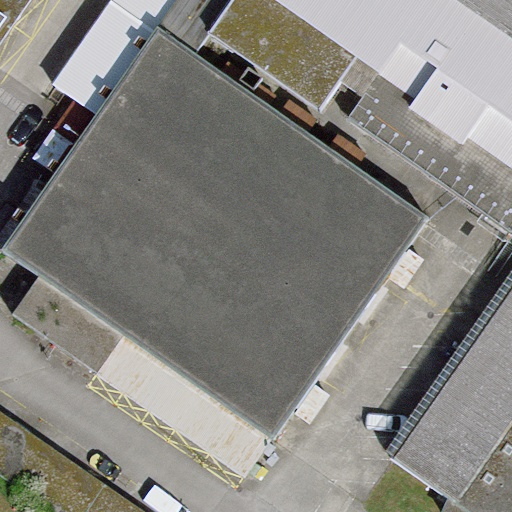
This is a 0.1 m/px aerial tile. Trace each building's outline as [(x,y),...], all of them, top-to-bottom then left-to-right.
[(0,0),(0,60),(41,0),(0,0)] [(159,23),(175,0),(122,0),(61,85),(97,110),(159,23)] [(511,60),(424,0),(193,0),(180,21),(507,247),(511,240),(511,60)] [(511,0),(429,0),(511,58),(511,0)] [(200,54),(159,23),(97,110),(3,246),(42,277),(24,307),(256,469),(435,220),(200,54)] [(511,511),(511,302),(399,461),(458,500),(445,511),(511,511)] [(156,511),(0,405),(0,473),(56,511),(156,511)]
